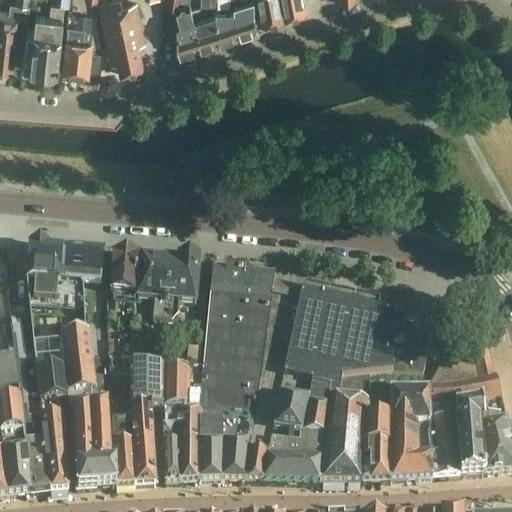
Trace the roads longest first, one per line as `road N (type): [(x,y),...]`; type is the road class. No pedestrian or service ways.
road 1 (secondary): [(511,310),(497,285),(471,268),(359,238),(0,203)]
road 2 (residential): [(420,0),(109,109),(0,103)]
